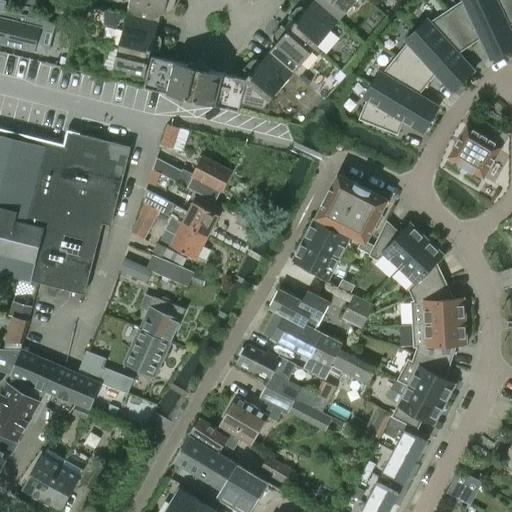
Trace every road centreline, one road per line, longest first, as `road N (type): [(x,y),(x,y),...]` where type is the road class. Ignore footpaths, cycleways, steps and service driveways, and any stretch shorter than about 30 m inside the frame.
road 1 (residential): [(413,191),(350,158),(329,163),(134,511)]
road 2 (residential): [(421,511),(493,363)]
road 3 (residential): [(507,72),(456,111),(413,191)]
road 4 (residential): [(493,363),(486,293),(467,243)]
